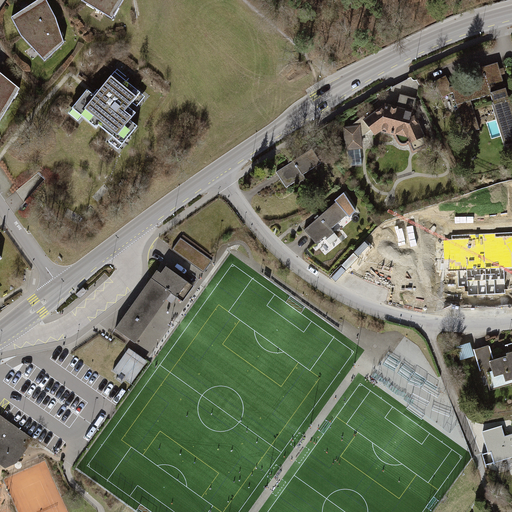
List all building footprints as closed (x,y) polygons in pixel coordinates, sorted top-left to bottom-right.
[(56,18),(45,0),(39,0),(12,18),(22,37),(56,18)] [(123,0),(86,0),(84,2),(112,19),(123,0)] [(56,18),(22,37),(45,61),(64,43),(56,18)] [(446,77),(433,83),(443,101),(454,98),(466,136),(481,132),(473,103),(491,98),(507,148),(511,146),(511,106),(499,64),(458,76),(461,85),(452,88),(446,77)] [(0,73),(0,121),(19,89),(0,73)] [(88,93),(73,111),(97,130),(100,127),(122,145),(136,128),(130,123),(136,116),(127,109),(140,94),(115,74),(95,99),(88,93)] [(346,130),(348,151),(364,149),(364,140),(373,134),(375,138),(383,135),(409,141),(414,148),(430,138),(418,113),(414,111),(416,100),(401,96),(397,107),(389,105),(346,130)] [(313,151),(276,176),(287,193),(299,185),(301,187),(308,181),(306,178),(324,165),(313,151)] [(340,206),(306,234),(319,248),(328,240),(330,243),(338,236),(336,233),(351,218),(340,206)] [(214,263),(182,240),(173,252),(205,275),(214,263)] [(194,285),(165,264),(118,329),(140,346),(176,296),(182,301),(194,285)] [(461,359),(475,357),(473,344),(459,346),(461,359)] [(490,345),(476,349),(482,370),(486,368),(493,391),(511,386),(511,344),(510,345),(511,350),(493,355),(490,345)] [(129,349),(114,371),(132,384),(148,362),(129,349)] [(0,464),(5,468),(17,463),(34,439),(0,415),(0,464)] [(501,432),(486,437),(493,458),(511,452),(511,433),(502,437),(501,432)]
